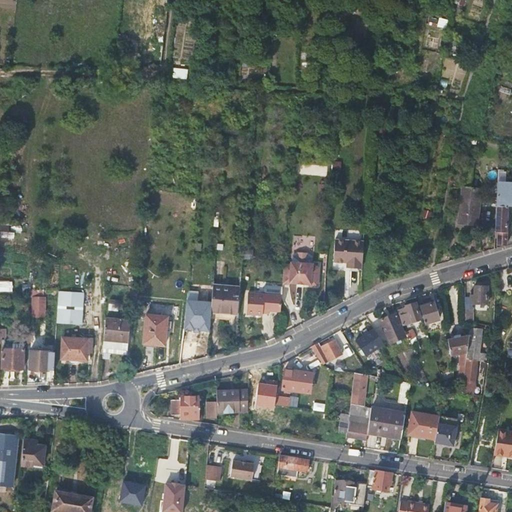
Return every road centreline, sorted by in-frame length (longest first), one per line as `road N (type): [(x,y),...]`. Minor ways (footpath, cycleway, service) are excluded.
road 1 (residential): [(511,257),(376,300),(258,358),(127,391)]
road 2 (residential): [(124,422),(511,482)]
